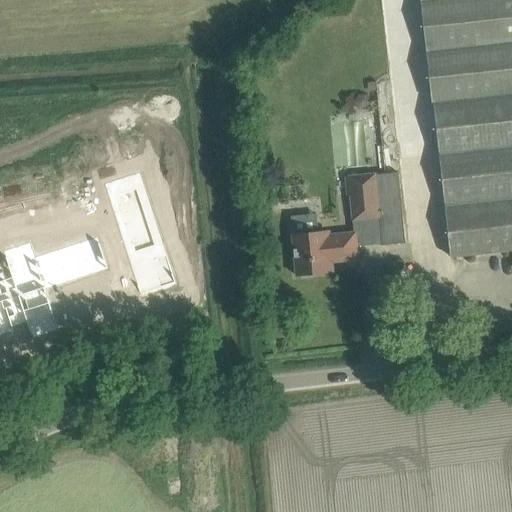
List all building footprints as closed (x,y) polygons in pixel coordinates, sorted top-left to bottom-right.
[(511,0),(422,0),(451,257),(511,250),(511,0)] [(358,96),(355,103),(359,109),(367,109),(370,102),(366,96),(358,96)] [(132,148),(83,162),(119,246),(159,232),(132,148)] [(398,172),(375,174),(349,176),(353,220),(378,218),(381,246),(405,243),(398,172)] [(0,312),(24,302),(8,268),(52,250),(60,267),(74,259),(47,193),(0,208),(0,312)] [(326,235),(326,231),(292,235),(297,276),(330,272),(329,262),(358,259),(356,232),(326,235)]
